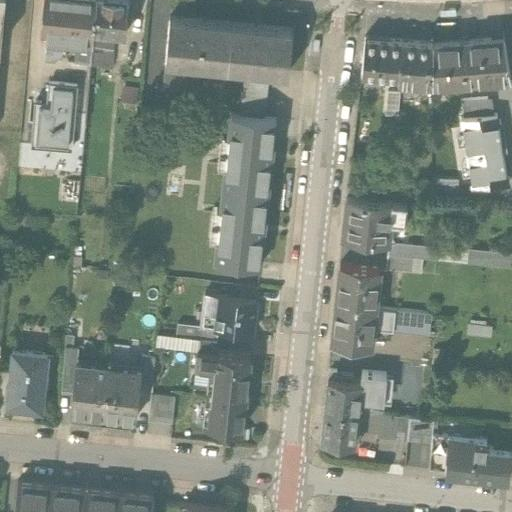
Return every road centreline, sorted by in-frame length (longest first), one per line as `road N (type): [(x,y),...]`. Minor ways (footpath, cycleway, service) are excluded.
road 1 (residential): [(288,479),(335,33)]
road 2 (residential): [(0,449),(288,479)]
road 3 (residential): [(288,479),(511,501)]
